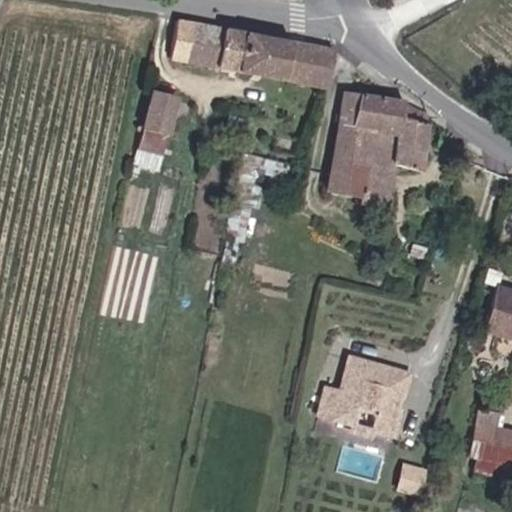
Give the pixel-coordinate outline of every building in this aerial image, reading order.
[(161,40),(237,55),(246,15),(169,1),(161,40)] [(237,55),(318,72),(334,32),(246,15),(237,55)] [(160,101),(165,77),(140,72),(129,126),(132,127),(157,132),(161,113),(175,116),(178,105),(160,101)] [(394,166),(365,161),(382,81),(342,74),(323,172),(359,179),(358,186),(388,193),(394,166)] [(178,105),(183,81),(165,77),(160,101),(178,105)] [(399,147),(418,150),(429,96),(413,93),(411,86),(382,81),(365,161),(394,166),(399,147)] [(154,146),(157,132),(132,127),(129,141),(154,146)] [(284,162),(301,165),(306,146),(291,142),(288,151),(286,151),(284,162)] [(511,269),(498,307),(511,312),(511,269)] [(330,382),(328,410),(365,413),(366,400),(372,398),(379,399),(384,402),(383,414),(406,416),(408,386),(404,380),(405,371),(410,372),(411,345),(351,338),(347,383),(330,382)] [(504,410),(508,392),(487,387),(475,432),(483,434),(496,437),(504,410)] [(366,400),(365,413),(364,422),(383,424),(383,414),(384,402),(379,399),(372,398),(366,400)] [(496,437),(483,434),(479,448),(511,456),(511,411),(504,410),(496,437)] [(396,487),(418,492),(422,466),(400,462),(396,487)]
